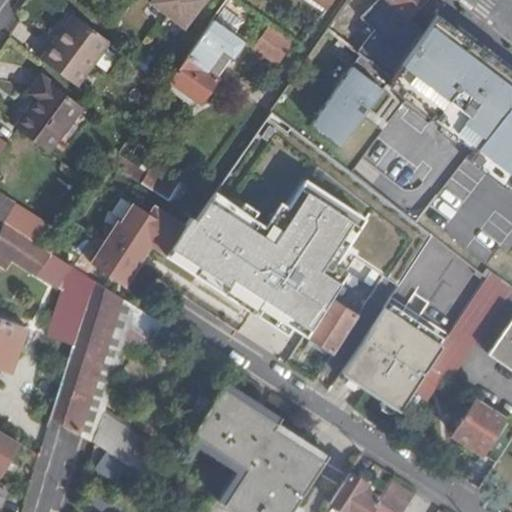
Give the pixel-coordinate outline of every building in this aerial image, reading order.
[(184,30),(205,0),(151,0),(149,4),(184,30)] [(226,0),(184,56),(217,79),(228,67),(214,54),(233,36),(238,38),(242,34),(244,37),(259,17),(237,0),(226,0)] [(421,0),(374,0),(360,17),(375,28),(357,49),(388,73),(421,31),(406,16),(421,0)] [(471,136),(511,168),(511,65),(438,9),(421,31),(388,73),(471,136)] [(75,19),(43,60),(80,88),(112,45),(75,19)] [(270,24),(252,46),(276,65),(294,43),(270,24)] [(173,71),(169,80),(197,103),(217,79),(184,56),(173,71)] [(354,69),(312,124),(340,145),(383,90),(354,69)] [(39,102),(18,130),(49,153),(82,109),(40,80),(30,94),(39,102)] [(407,107),(400,117),(419,130),(426,121),(407,107)] [(336,351),(358,317),(331,299),(357,259),(400,286),(433,236),(416,221),(379,193),(347,168),(270,111),(188,228),(155,206),(151,213),(135,202),(122,221),(120,220),(92,263),(124,283),(154,240),(171,250),(169,253),(256,310),(268,292),(286,304),(279,314),(336,351)] [(118,155),(112,166),(167,201),(179,182),(154,165),(149,174),(118,155)] [(0,219),(5,222),(39,244),(50,228),(0,193),(0,219)] [(5,222),(0,235),(0,261),(9,266),(15,255),(64,289),(52,335),(75,344),(96,281),(50,250),(39,244),(5,222)] [(511,264),(501,257),(491,272),(511,286),(511,264)] [(444,346),(431,366),(452,380),(475,346),(502,304),(511,287),(511,286),(491,272),(444,346)] [(96,281),(75,344),(52,419),(72,431),(90,440),(102,411),(132,323),(138,307),(134,304),(96,281)] [(511,310),(502,304),(475,346),(491,357),(511,325),(511,310)] [(174,348),(182,336),(138,307),(132,323),(174,348)] [(386,308),(342,374),(401,412),(431,366),(444,346),(386,308)] [(0,367),(12,373),(31,328),(0,316),(0,367)] [(511,372),(511,325),(491,357),(511,372)] [(273,428),(278,422),(224,388),(194,434),(247,468),(219,511),(220,511),(293,511),(325,463),(273,428)] [(455,434),(499,462),(511,441),(511,420),(479,398),(455,434)] [(135,468),(151,444),(102,411),(90,440),(97,445),(135,468)] [(0,473),(2,474),(19,443),(0,431),(0,473)] [(175,461),(151,444),(135,468),(159,485),(175,461)] [(345,511),(371,511),(380,499),(364,488),(368,483),(351,470),(331,502),(345,511)] [(401,511),(415,491),(395,477),(380,499),(371,511),(449,511),(442,507),(438,511),(401,511)]
